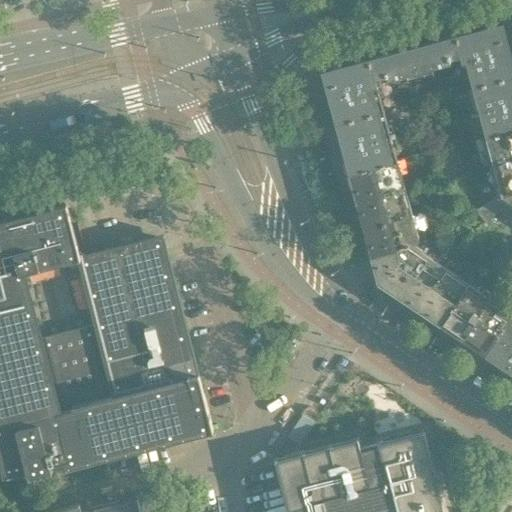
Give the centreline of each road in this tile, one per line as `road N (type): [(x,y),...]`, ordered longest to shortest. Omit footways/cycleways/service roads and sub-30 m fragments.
road 1 (residential): [(182,80),(270,259),(341,309)]
road 2 (residential): [(341,309),(232,60)]
road 3 (residential): [(511,426),(341,309)]
road 4 (tertiary): [(0,129),(182,80)]
road 5 (tertiary): [(165,25),(0,58)]
road 6 (tertiary): [(232,60),(309,22),(386,0)]
road 7 (residential): [(248,445),(341,309)]
